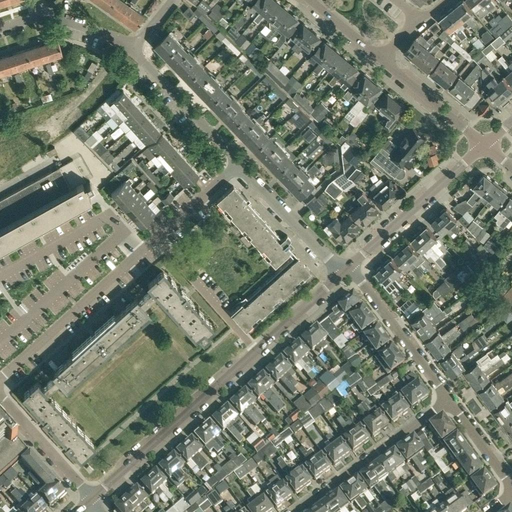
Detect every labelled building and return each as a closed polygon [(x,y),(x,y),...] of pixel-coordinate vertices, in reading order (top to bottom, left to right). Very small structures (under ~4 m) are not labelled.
[(95,0),(107,9),(113,0),(95,0)] [(144,16),(121,0),(113,0),(107,9),(135,29),(144,16)] [(200,0),(197,5),(206,13),(211,6),(203,0),(200,0)] [(258,7),(262,11),(270,0),(257,0),(254,4),(251,8),(255,11),(258,7)] [(275,0),(270,0),(262,11),(259,14),(263,18),(265,15),(271,20),(283,6),(275,0)] [(468,0),(482,16),(489,10),(479,0),(468,0)] [(479,0),(489,10),(495,5),(490,0),(479,0)] [(455,7),(469,24),(472,28),(476,25),(469,16),(473,13),(463,1),(462,2),(461,1),(458,4),(458,5),(455,7)] [(215,22),(219,18),(225,12),(217,3),(211,10),(212,11),(208,15),(215,22)] [(270,39),(278,30),(292,14),(283,6),(271,20),(272,21),(271,21),(271,28),(272,29),(266,36),(270,39)] [(469,24),(455,7),(453,9),(452,8),(448,11),(449,12),(448,13),(458,26),(462,22),(465,27),(469,24)] [(183,13),(187,17),(192,11),(189,8),(183,13)] [(196,14),(199,17),(203,14),(197,9),(194,12),(196,14)] [(192,11),(187,17),(190,20),(196,14),(194,12),(192,11)] [(466,36),(458,26),(448,13),(445,15),(444,14),(441,17),(442,18),(440,19),(450,32),(454,28),(458,33),(457,34),(462,40),(466,36)] [(208,19),(203,14),(199,17),(204,23),(208,19)] [(294,15),(292,14),(278,30),(282,34),(280,37),(281,38),(276,44),(280,47),(286,40),(284,39),(289,33),(289,34),(296,26),(295,25),(299,20),(298,19),(299,18),(295,14),(294,15)] [(495,18),(498,21),(505,30),(511,24),(511,19),(507,14),(502,18),(499,14),(495,18)] [(242,15),(238,19),(226,33),(234,41),(240,34),(236,31),(242,23),(246,19),(242,15)] [(218,23),(225,29),(230,23),(222,18),(218,23)] [(210,28),(213,24),(208,19),(204,23),(210,28)] [(441,28),(436,21),(429,27),(435,33),(441,28)] [(505,30),(498,21),(489,29),(496,37),(505,30)] [(292,48),(295,51),(312,31),(303,23),(292,36),(298,41),(292,48)] [(215,33),(218,29),(213,24),(210,28),(215,33)] [(510,27),(502,34),(507,39),(511,34),(511,30),(511,29),(510,28),(510,27)] [(208,29),(203,34),(207,39),(213,34),(208,29)] [(443,38),(448,33),(444,29),(439,36),(442,39),(443,38)] [(483,36),(480,38),(485,44),(493,37),(487,30),(482,35),(483,36)] [(222,40),(225,36),(220,31),(216,34),(222,40)] [(321,38),(312,31),(295,51),(299,53),(304,47),(310,52),(321,38)] [(156,46),(167,57),(181,43),(170,32),(156,46)] [(451,45),(455,41),(454,41),(448,33),(443,38),(451,45)] [(244,50),(251,43),(242,34),(235,42),(244,50)] [(421,35),(415,39),(405,51),(406,52),(406,54),(409,56),(410,55),(413,58),(427,41),(427,40),(421,35)] [(491,43),(494,47),(496,49),(505,41),(500,35),(491,43)] [(227,45),(230,41),(225,36),(222,40),(227,45)] [(472,43),(480,52),(485,47),(483,45),(484,45),(478,38),(472,43)] [(58,39),(40,45),(26,49),(31,65),(63,54),(58,39)] [(227,45),(232,50),(235,46),(230,41),(227,45)] [(321,61),(332,48),(331,47),(332,45),(328,42),(327,43),(325,41),(321,46),(320,46),(313,54),(314,54),(311,58),(314,61),(317,57),(321,61)] [(420,63),(421,64),(430,52),(426,49),(430,44),(427,41),(413,58),(415,59),(415,61),(418,63),(420,63)] [(455,41),(451,45),(461,53),(464,49),(455,41)] [(189,52),(181,43),(167,57),(189,80),(203,67),(196,59),(197,58),(190,51),(189,52)] [(251,43),(245,50),(252,57),(259,49),(251,43)] [(486,55),(494,47),(491,43),(482,50),(486,55)] [(434,55),(438,50),(440,47),(437,44),(434,47),(430,52),(421,64),(422,65),(423,68),(425,70),(427,69),(428,70),(438,58),(434,55)] [(241,52),(235,46),(232,50),(237,55),(241,52)] [(468,53),(473,57),(479,52),(475,47),(468,53)] [(326,64),(332,69),(343,57),(340,55),(332,48),(321,61),(314,70),(318,74),(326,64)] [(0,74),(31,65),(26,49),(0,57),(0,74)] [(473,57),(468,53),(464,49),(461,53),(470,61),(473,57)] [(239,57),(245,62),(248,59),(243,54),(239,57)] [(265,56),(261,60),(266,64),(269,59),(265,56)] [(511,67),(509,64),(502,56),(499,59),(510,72),(506,75),(511,82),(511,67)] [(332,87),(341,77),(352,64),(343,57),(332,69),(337,73),(328,84),(332,87)] [(436,77),(438,79),(452,63),(448,59),(447,60),(443,57),(431,73),(432,73),(431,74),(435,78),(436,77)] [(250,67),(254,64),(248,59),(245,62),(250,67)] [(455,59),(452,63),(438,79),(441,81),(440,82),(444,86),(445,85),(446,85),(456,73),(454,72),(456,70),(453,68),(458,62),(455,59)] [(263,68),(272,78),(280,69),(271,60),(263,68)] [(97,64),(96,64),(97,63),(95,62),(95,63),(92,61),(87,69),(92,72),(97,64)] [(250,67),(255,72),(259,69),(254,64),(250,67)] [(353,65),(352,64),(341,77),(345,80),(342,84),(345,87),(348,83),(349,84),(356,75),(355,74),(359,70),(357,69),(358,67),(354,64),(353,65)] [(457,95),(471,77),(478,69),(480,67),(476,65),(463,80),(459,76),(449,88),(450,89),(449,90),(454,93),(455,93),(457,95)] [(189,80),(211,103),(226,90),(219,83),(220,82),(212,74),(211,75),(203,67),(189,80)] [(486,67),(482,69),(506,98),(511,92),(511,88),(503,78),(499,82),(486,67)] [(264,74),(259,69),(255,72),(260,78),(264,74)] [(280,69),(272,78),(282,87),(290,78),(280,69)] [(470,85),(474,80),(480,73),(480,70),(478,69),(471,77),(457,95),(459,97),(468,105),(469,104),(473,108),(472,109),(473,109),(483,96),(470,85)] [(500,103),(506,98),(482,69),(483,77),(492,88),(488,91),(490,94),(486,98),(493,106),(498,102),(498,103),(499,102),(500,103)] [(82,90),(84,86),(92,73),(88,71),(78,88),(82,90)] [(345,103),(348,99),(349,99),(355,104),(374,81),(366,74),(365,75),(364,74),(356,84),(354,83),(344,96),(341,99),(345,103)] [(268,85),(271,81),(266,76),(263,80),(268,85)] [(289,80),(283,87),(292,95),(298,87),(289,80)] [(271,81),(268,85),(273,90),(276,87),(271,81)] [(383,88),(374,81),(355,104),(351,109),(357,114),(351,121),(357,126),(367,115),(365,113),(366,111),(364,109),(366,107),(367,107),(369,105),(373,100),(374,99),(383,88)] [(273,90),(278,95),(282,92),(276,87),(273,90)] [(211,103),(234,127),(248,114),(241,106),(242,105),(235,97),(234,98),(226,90),(211,103)] [(123,91),(112,101),(108,97),(100,105),(103,109),(102,110),(110,119),(116,113),(131,99),(123,91)] [(287,97),(282,92),(278,95),(283,100),(287,97)] [(296,93),(292,97),(302,107),(305,102),(296,93)] [(379,108),(385,114),(396,101),(392,98),(393,96),(389,93),(388,94),(387,93),(377,105),(380,107),(379,108)] [(285,102),(291,107),(294,104),(289,98),(285,102)] [(138,107),(131,99),(116,113),(120,117),(114,123),(117,126),(123,121),(138,107)] [(400,104),(396,101),(385,114),(390,118),(384,125),(390,130),(396,122),(395,121),(398,117),(400,118),(405,112),(403,111),(405,108),(404,107),(405,106),(401,103),(400,104)] [(313,110),(305,102),(302,107),(309,114),(313,110)] [(291,107),(296,113),(300,109),(294,104),(291,107)] [(313,117),(319,122),(327,113),(319,105),(310,114),(313,117)] [(488,105),(479,105),(479,113),(480,114),(486,114),(487,114),(488,113),(488,105)] [(123,121),(131,128),(145,115),(138,107),(123,121)] [(296,113),(299,115),(301,118),(305,114),(300,109),(296,113)] [(260,115),(254,120),(248,114),(234,127),(257,151),(271,137),(263,129),(264,128),(259,123),(264,119),(260,115)] [(310,119),(305,114),(301,118),(306,123),(310,119)] [(131,128),(138,137),(153,123),(145,115),(131,128)] [(308,125),(314,130),(317,126),(312,121),(308,125)] [(153,123),(138,137),(134,143),(139,148),(145,144),(160,131),(153,123)] [(80,125),(73,132),(83,142),(85,140),(90,135),(80,125)] [(323,131),(317,126),(314,130),(318,135),(319,135),(323,131)] [(305,131),(313,139),(316,135),(309,128),(305,131)] [(389,139),(384,144),(395,153),(395,151),(408,162),(410,160),(411,160),(413,158),(412,158),(427,140),(414,129),(398,147),(389,139)] [(324,140),(328,137),(323,131),(319,135),(324,140)] [(353,132),(347,139),(345,141),(356,150),(360,145),(354,140),(358,136),(353,132)] [(155,155),(170,142),(162,133),(148,147),(155,155)] [(90,135),(85,140),(90,145),(97,139),(92,134),(90,135)] [(342,146),(345,141),(347,139),(342,135),(337,141),(342,146)] [(257,151),(279,174),(293,160),(285,152),(290,148),(287,145),(285,147),(284,146),(283,148),(279,144),(278,145),(271,137),(257,151)] [(328,137),(324,140),(329,145),(333,142),(328,137)] [(316,139),(304,150),(312,158),(324,147),(316,139)] [(342,154),(349,159),(356,150),(345,141),(342,146),(342,154)] [(177,149),(170,142),(155,155),(163,163),(177,149)] [(414,163),(411,160),(410,160),(408,162),(395,151),(395,153),(384,144),(370,161),(382,171),(385,168),(395,177),(396,176),(397,177),(399,178),(401,178),(403,177),(405,175),(406,172),(406,170),(403,168),(405,165),(409,169),(414,163)] [(46,152),(49,157),(52,155),(57,152),(54,147),(49,151),(46,152)] [(170,171),(184,157),(177,149),(163,163),(170,171)] [(108,164),(111,161),(106,156),(109,153),(105,150),(99,156),(108,164)] [(344,172),(352,180),(361,170),(349,159),(342,154),(344,172)] [(142,168),(145,165),(138,157),(134,160),(142,168)] [(177,179),(192,165),(184,157),(170,171),(177,179)] [(0,249),(16,240),(34,230),(51,221),(69,211),(92,198),(91,198),(90,196),(92,195),(88,187),(92,185),(90,180),(86,182),(74,160),(60,168),(7,197),(0,200),(0,249)] [(111,161),(108,164),(116,172),(119,169),(120,168),(113,160),(111,161)] [(300,168),(293,160),(279,174),(301,197),(315,184),(310,178),(314,175),(312,173),(318,168),(313,163),(305,171),(301,167),(300,168)] [(132,162),(123,170),(127,174),(136,166),(132,162)] [(152,173),(149,169),(145,165),(142,168),(149,176),(152,173)] [(185,187),(199,174),(192,165),(177,179),(185,187)] [(334,180),(343,189),(345,190),(356,184),(352,180),(344,172),(334,180)] [(149,176),(152,180),(156,184),(159,180),(152,173),(149,176)] [(478,198),(482,193),(492,181),(486,175),(483,176),(477,182),(476,181),(471,188),(475,191),(467,200),(466,199),(458,203),(453,208),(463,214),(472,205),(478,198)] [(129,178),(126,181),(123,184),(111,194),(119,203),(133,189),(129,185),(132,182),(129,178)] [(381,179),(379,180),(376,183),(380,188),(391,200),(395,197),(396,198),(400,194),(399,193),(400,192),(398,190),(399,189),(394,183),(393,184),(390,181),(388,183),(386,182),(385,183),(381,179)] [(343,189),(334,180),(329,183),(325,189),(335,198),(343,189)] [(493,182),(492,181),(482,193),(478,198),(482,201),(485,204),(500,187),(497,185),(498,184),(495,181),(493,182)] [(391,200),(380,188),(376,183),(371,188),(374,191),(370,194),(373,197),(382,208),(383,207),(384,208),(389,205),(387,203),(391,200)] [(282,239),(248,201),(241,194),(234,185),(216,201),(275,266),(292,251),(291,249),(293,247),(290,244),(291,243),(289,242),(291,239),(287,235),(282,239)] [(497,206),(507,193),(506,192),(506,191),(503,188),(502,189),(500,187),(485,204),(489,207),(493,202),(497,206)] [(126,211),(143,195),(139,191),(137,193),(133,189),(119,203),(126,211)] [(166,196),(170,200),(174,197),(170,192),(166,196)] [(358,202),(361,205),(371,218),(379,211),(375,207),(376,206),(369,198),(369,199),(365,195),(362,192),(358,196),(361,199),(358,202)] [(322,193),(318,197),(325,204),(329,199),(322,193)] [(134,219),(148,205),(144,201),(146,198),(143,195),(126,211),(134,219)] [(326,206),(315,195),(307,203),(318,214),(326,206)] [(162,199),(166,204),(170,200),(166,196),(162,199)] [(497,224),(499,226),(504,220),(511,210),(511,196),(511,197),(511,196),(508,199),(496,215),(499,218),(497,221),(497,224)] [(134,219),(141,227),(157,212),(153,208),(152,209),(148,205),(134,219)] [(364,224),(371,218),(361,205),(357,209),(353,205),(350,208),(353,212),(359,220),(360,219),(364,224)] [(439,215),(455,232),(456,233),(459,230),(453,224),(457,220),(447,208),(446,209),(444,209),(441,212),(442,213),(439,215)] [(511,210),(504,220),(499,226),(503,229),(511,218),(511,210)] [(463,222),(466,227),(470,223),(469,222),(474,218),(467,211),(465,212),(463,214),(458,218),(463,222)] [(346,218),(342,222),(353,234),(360,228),(356,223),(350,215),(349,215),(346,212),(343,214),(346,218)] [(471,223),(470,223),(466,227),(475,236),(481,230),(486,224),(479,219),(481,215),(478,213),(471,223)] [(455,232),(439,215),(437,217),(436,216),(433,219),(433,221),(432,222),(442,233),(447,229),(452,235),(455,232)] [(352,235),(353,234),(342,222),(337,216),(333,219),(334,221),(329,226),(343,242),(345,240),(346,241),(347,239),(348,241),(353,237),(352,235)] [(437,239),(437,238),(427,227),(426,228),(424,227),(421,230),(422,231),(419,233),(439,255),(443,252),(438,246),(441,244),(437,239)] [(489,236),(481,230),(475,236),(483,243),(489,236)] [(422,252),(425,249),(435,260),(440,256),(439,255),(419,233),(417,235),(416,234),(412,237),(413,239),(412,240),(422,252)] [(483,246),(484,247),(491,254),(499,244),(498,242),(496,245),(488,239),(483,246)] [(404,247),(402,249),(417,266),(424,260),(409,243),(408,244),(406,243),(403,246),(404,247)] [(483,262),(491,254),(484,247),(480,250),(477,252),(476,253),(483,262)] [(423,273),(417,266),(402,249),(399,251),(398,250),(395,253),(395,255),(394,256),(405,268),(409,264),(420,276),(423,273)] [(231,313),(246,330),(311,272),(296,254),(231,313)] [(408,285),(397,274),(402,270),(391,259),(390,260),(388,259),(385,262),(386,263),(383,265),(399,282),(400,284),(404,288),(405,289),(408,285)] [(470,265),(474,270),(482,263),(478,259),(470,265)] [(404,288),(400,284),(399,282),(383,265),(381,267),(380,266),(377,269),(377,271),(376,272),(387,283),(385,285),(391,292),(395,288),(400,292),(404,288)] [(189,298),(186,294),(185,295),(163,271),(148,284),(153,289),(139,301),(137,299),(54,373),(56,376),(43,388),(38,383),(24,395),(44,418),(43,419),(47,423),(48,423),(67,443),(66,444),(70,448),(71,448),(81,458),(95,446),(50,396),(52,394),(51,393),(49,395),(47,392),(60,380),(67,388),(106,353),(107,353),(112,349),(111,348),(150,313),(143,305),(156,293),(195,336),(198,334),(204,340),(210,335),(208,333),(214,327),(188,299),(189,298)] [(481,278),(485,282),(491,274),(487,271),(481,278)] [(493,271),(491,274),(485,282),(493,290),(502,279),(493,271)] [(444,278),(448,282),(452,288),(460,281),(452,272),(444,278)] [(474,274),(466,279),(472,288),(480,282),(474,274)] [(493,290),(501,298),(505,293),(511,284),(511,281),(509,279),(502,287),(505,290),(504,292),(498,287),(503,280),(502,279),(493,290)] [(484,282),(469,293),(475,300),(489,290),(484,282)] [(442,295),(447,291),(442,285),(440,285),(436,288),(442,295)] [(491,291),(488,294),(492,300),(496,297),(491,291)] [(511,298),(505,293),(501,298),(506,304),(511,298)] [(345,315),(347,317),(362,307),(357,301),(359,300),(355,295),(354,296),(354,295),(351,295),(350,295),(350,294),(345,298),(346,300),(344,301),(343,302),(342,303),(340,305),(339,306),(332,312),(334,314),(324,322),(329,329),(333,326),(340,321),(339,320),(344,316),(345,315)] [(424,310),(425,312),(412,321),(413,322),(412,324),(415,327),(416,327),(418,329),(436,316),(442,311),(443,311),(440,306),(438,308),(434,302),(424,310)] [(492,307),(496,313),(503,309),(498,302),(492,307)] [(410,318),(422,309),(418,304),(406,313),(410,318)] [(362,307),(347,317),(349,320),(350,319),(355,324),(350,327),(351,328),(368,315),(366,313),(367,311),(364,307),(363,308),(362,307)] [(445,314),(442,311),(436,316),(418,329),(420,332),(419,333),(421,336),(423,336),(424,337),(437,328),(433,323),(445,314)] [(459,323),(461,326),(463,325),(466,324),(473,319),(470,314),(459,323)] [(370,318),(368,315),(351,328),(354,333),(358,330),(360,331),(358,333),(359,334),(374,323),(373,322),(374,321),(371,317),(370,318)] [(464,330),(475,322),(473,319),(466,324),(463,325),(461,326),(464,330)] [(329,329),(324,322),(318,326),(332,341),(340,335),(337,331),(333,334),(329,329)] [(430,345),(432,348),(453,333),(457,330),(454,326),(442,335),(439,331),(426,340),(427,341),(426,342),(429,346),(430,345)] [(311,331),(309,333),(323,350),(327,346),(323,341),(326,338),(316,327),(315,328),(314,327),(310,330),(311,331)] [(369,344),(382,335),(380,332),(382,331),(379,327),(377,328),(376,327),(362,337),(363,340),(365,338),(369,344)] [(453,333),(432,348),(434,351),(433,351),(436,356),(437,355),(438,356),(451,347),(448,342),(460,334),(457,330),(453,333)] [(323,350),(309,333),(306,336),(305,335),(301,338),(302,339),(301,340),(312,351),(315,348),(320,353),(323,350)] [(342,335),(333,342),(340,351),(345,347),(343,345),(347,342),(342,335)] [(385,338),(382,335),(369,344),(374,351),(372,352),(374,354),(389,343),(388,342),(389,341),(386,337),(385,338)] [(472,342),(473,343),(465,349),(467,352),(446,367),(448,370),(447,371),(450,375),(452,374),(452,376),(465,366),(462,362),(478,350),(478,349),(487,342),(481,335),(472,342)] [(294,347),(291,349),(306,365),(309,362),(305,357),(309,354),(298,343),(296,343),(293,346),(294,347)] [(444,365),(446,367),(467,352),(465,349),(461,344),(453,350),(440,359),(441,360),(440,361),(443,366),(444,365)] [(349,346),(341,352),(347,359),(354,354),(349,346)] [(380,358),(384,364),(397,355),(395,352),(396,351),(393,347),(392,348),(391,346),(376,357),(378,360),(380,358)] [(306,365),(291,349),(288,352),(287,350),(284,354),(284,355),(283,356),(294,367),(298,364),(307,374),(311,371),(306,365)] [(469,376),(471,379),(500,358),(497,354),(486,363),(481,366),(478,362),(465,371),(466,372),(465,373),(468,377),(469,376)] [(387,372),(388,374),(403,363),(402,362),(403,361),(400,357),(399,357),(397,355),(384,364),(389,370),(387,372)] [(473,382),(476,387),(477,386),(477,387),(490,378),(487,375),(505,362),(502,357),(500,358),(471,379),(473,382)] [(276,363),(273,365),(294,388),(297,385),(287,374),(291,370),(281,358),(279,360),(278,359),(275,362),(276,363)] [(348,363),(340,370),(348,378),(355,373),(348,363)] [(294,388),(273,365),(270,368),(269,367),(266,370),(266,371),(266,372),(276,383),(280,379),(290,391),(294,388)] [(395,372),(398,376),(400,378),(409,371),(405,365),(395,372)] [(339,386),(348,378),(340,370),(338,367),(333,371),(332,370),(328,373),(331,377),(339,386)] [(354,371),(362,381),(367,377),(360,367),(354,371)] [(390,382),(398,376),(395,372),(386,378),(390,382)] [(356,373),(344,383),(350,390),(361,381),(356,373)] [(484,396),(486,398),(511,378),(511,373),(495,385),(492,381),(480,390),(480,391),(480,392),(483,396),(484,396)] [(258,379),(255,381),(281,410),(285,407),(280,401),(269,389),(273,386),(263,374),(262,375),(261,374),(257,378),(258,379)] [(405,386),(408,390),(409,388),(420,402),(421,402),(422,402),(427,399),(426,398),(427,395),(427,394),(428,394),(424,389),(423,389),(416,380),(417,380),(414,376),(413,376),(412,374),(405,379),(409,384),(405,386)] [(367,388),(369,390),(376,385),(369,376),(367,377),(362,381),(364,384),(367,388)] [(331,377),(322,385),(330,393),(339,386),(331,377)] [(380,390),(390,382),(386,378),(377,385),(380,390)] [(511,378),(486,398),(487,401),(486,402),(490,406),(491,405),(491,406),(504,397),(501,393),(511,384),(511,378)] [(262,396),(267,401),(278,413),(281,410),(255,381),(252,384),(252,383),(248,386),(249,387),(248,388),(258,400),(262,396)] [(315,394),(320,400),(321,401),(330,393),(322,385),(322,384),(313,392),(315,394)] [(377,385),(376,385),(369,390),(367,392),(370,397),(380,390),(377,385)] [(417,405),(420,402),(409,388),(408,390),(403,393),(402,391),(400,393),(411,409),(412,408),(413,409),(417,405)] [(237,397),(260,423),(261,424),(265,421),(251,406),(255,402),(245,391),(244,392),(243,391),(239,394),(240,395),(237,397)] [(334,392),(326,399),(332,407),(340,400),(334,392)] [(305,400),(307,403),(311,408),(320,400),(315,394),(310,399),(308,397),(305,400)] [(395,401),(391,404),(400,417),(403,415),(403,416),(408,413),(407,412),(408,411),(396,394),(392,397),(395,401)] [(260,423),(237,397),(234,400),(233,399),(230,402),(231,403),(230,404),(240,416),(243,413),(256,427),(260,423)] [(326,398),(317,405),(324,415),(333,409),(326,398)] [(511,400),(510,402),(508,399),(494,410),(495,411),(494,412),(497,415),(498,416),(506,411),(507,412),(511,409),(511,400)] [(397,419),(400,417),(391,404),(386,407),(382,402),(378,405),(380,408),(391,423),(393,422),(393,423),(398,420),(397,419)] [(307,403),(298,411),(302,415),(302,416),(312,408),(311,408),(307,403)] [(361,405),(380,431),(383,429),(384,430),(388,427),(387,426),(388,425),(375,407),(370,411),(364,403),(361,405)] [(380,431),(361,405),(357,408),(367,421),(363,425),(372,437),(373,436),(374,437),(378,434),(377,433),(380,431)] [(222,411),(219,413),(240,436),(244,432),(240,426),(243,423),(227,406),(226,408),(225,407),(221,410),(222,411)] [(504,424),(506,426),(511,421),(511,418),(511,409),(507,412),(506,411),(498,416),(500,419),(500,420),(502,423),(504,424)] [(293,423),(302,415),(298,411),(289,418),(292,423),(293,423)] [(240,436),(219,413),(216,416),(216,415),(212,418),(213,419),(212,420),(223,432),(226,429),(239,444),(244,440),(240,436)] [(302,426),(312,419),(307,413),(297,420),(298,421),(302,426)] [(448,424),(444,418),(441,417),(428,426),(434,434),(448,424)] [(361,445),(345,424),(340,418),(336,421),(341,427),(347,436),(343,439),(353,452),(354,451),(354,452),(359,449),(358,448),(361,445)] [(0,475),(28,451),(18,440),(0,420),(0,475)] [(303,427),(302,426),(298,421),(290,428),(294,434),(303,427)] [(204,427),(201,429),(221,451),(224,448),(216,438),(220,434),(209,423),(208,424),(207,422),(203,426),(204,427)] [(368,440),(369,440),(359,427),(355,430),(349,422),(345,424),(361,445),(364,443),(365,444),(368,441),(368,440)] [(454,431),(448,424),(434,434),(439,442),(454,431)] [(218,454),(221,451),(201,429),(199,432),(198,431),(194,434),(195,435),(194,436),(209,452),(213,449),(218,454)] [(273,429),(269,432),(274,438),(278,435),(273,429)] [(426,440),(426,439),(421,432),(415,436),(420,443),(426,440)] [(270,435),(265,439),(269,443),(274,439),(270,435)] [(435,463),(439,459),(448,453),(462,443),(457,435),(442,445),(445,449),(436,456),(432,451),(428,453),(435,463)] [(279,436),(270,443),(275,449),(283,442),(279,436)] [(421,464),(425,462),(419,455),(424,451),(413,437),(406,443),(416,457),(421,464)] [(208,464),(202,458),(198,453),(202,450),(191,438),(190,439),(189,439),(186,442),(186,443),(183,445),(204,468),(208,464)] [(258,439),(250,446),(257,454),(265,446),(258,439)] [(329,442),(342,459),(344,458),(345,458),(349,456),(348,455),(349,454),(340,441),(336,444),(332,439),(329,442)] [(420,443),(420,444),(427,454),(428,453),(432,451),(433,450),(426,440),(420,443)] [(338,462),(342,459),(329,442),(324,445),(328,450),(324,453),(333,466),(334,465),(335,466),(339,463),(338,462)] [(426,470),(421,464),(416,457),(406,443),(397,449),(408,463),(412,460),(422,473),(426,470)] [(448,453),(454,462),(469,451),(462,443),(448,453)] [(200,471),(204,468),(183,445),(181,448),(180,447),(176,450),(177,451),(176,452),(187,463),(191,460),(200,471)] [(319,476),(322,474),(306,453),(303,448),(299,451),(308,464),(305,467),(314,480),(315,479),(316,480),(320,477),(319,476)] [(306,453),(322,474),(325,472),(325,473),(330,470),(329,469),(330,468),(321,455),(317,459),(310,450),(306,453)] [(394,451),(386,457),(400,477),(404,474),(400,469),(404,466),(394,451)] [(469,451),(454,462),(461,471),(475,460),(469,451)] [(31,472),(57,500),(57,501),(67,493),(30,452),(21,460),(31,472)] [(261,452),(252,459),(257,465),(266,459),(261,452)] [(300,490),(303,488),(290,470),(277,454),(274,456),(289,479),(285,482),(295,494),(296,493),(296,494),(301,491),(300,490)] [(169,459),(166,461),(181,478),(185,475),(180,470),(184,467),(173,455),(172,456),(171,455),(168,458),(169,459)] [(386,457),(377,463),(377,464),(386,477),(387,476),(388,478),(392,474),(396,480),(400,477),(386,457)] [(242,465),(236,459),(232,463),(237,469),(242,465)] [(441,471),(446,468),(439,459),(435,463),(441,471)] [(251,460),(242,466),(248,474),(257,468),(251,460)] [(481,469),(475,460),(461,471),(467,479),(481,469)] [(177,481),(181,478),(166,461),(163,464),(162,463),(159,466),(159,467),(158,468),(169,480),(173,476),(177,481)] [(221,469),(222,470),(228,477),(237,469),(232,463),(230,461),(221,469)] [(377,464),(368,470),(394,506),(402,500),(400,496),(395,499),(382,481),(386,479),(385,477),(386,477),(377,464)] [(239,481),(248,474),(242,466),(233,473),(237,478),(239,481)] [(290,470),(303,488),(306,486),(306,487),(310,484),(309,483),(311,482),(301,470),(297,473),(293,468),(290,470)] [(17,476),(10,469),(3,475),(10,483),(17,476)] [(219,483),(228,477),(222,470),(213,477),(219,483)] [(394,506),(368,470),(360,476),(370,491),(374,488),(390,510),(395,506),(394,506)] [(148,478),(163,494),(170,501),(173,498),(162,486),(166,482),(156,471),(155,472),(154,471),(150,474),(151,475),(148,478)] [(448,480),(451,478),(451,477),(447,471),(443,474),(448,480)] [(54,502),(57,500),(31,472),(28,475),(33,480),(43,492),(39,495),(49,507),(51,506),(52,506),(55,503),(54,502)] [(474,489),(475,490),(489,480),(483,472),(469,482),(474,489)] [(237,478),(233,473),(225,480),(228,485),(237,478)] [(291,497),(282,484),(278,479),(276,476),(269,482),(270,484),(284,502),(286,500),(287,501),(291,498),(290,497),(291,497)] [(213,477),(203,485),(209,492),(212,490),(211,489),(217,483),(213,477)] [(159,497),(163,494),(148,478),(145,480),(144,479),(141,482),(142,483),(141,484),(151,496),(155,492),(159,497)] [(357,479),(349,485),(366,508),(370,504),(364,495),(367,492),(357,479)] [(416,491),(421,487),(418,482),(414,485),(411,480),(405,485),(408,489),(412,493),(412,494),(416,491)] [(424,484),(428,490),(434,486),(429,480),(424,484)] [(489,480),(475,490),(481,499),(495,488),(489,480)] [(224,482),(215,489),(220,496),(229,489),(224,482)] [(281,504),(284,502),(270,484),(266,487),(270,492),(266,496),(275,508),(277,507),(277,508),(281,505),(281,504)] [(420,495),(428,490),(424,484),(421,487),(416,491),(417,492),(420,495)] [(366,508),(349,485),(341,491),(351,505),(355,502),(361,511),(366,508)] [(403,499),(412,493),(408,489),(407,489),(406,487),(399,492),(403,499)] [(147,500),(137,488),(136,489),(135,488),(131,491),(132,492),(129,495),(144,511),(148,508),(143,503),(147,500)] [(259,501),(253,493),(250,488),(246,491),(251,499),(261,511),(271,511),(272,511),(263,498),(259,501)] [(204,497),(208,502),(211,506),(220,498),(213,489),(208,494),(204,497)] [(35,511),(17,493),(15,490),(10,495),(19,504),(20,503),(25,508),(21,511),(20,511),(35,511)] [(45,511),(46,510),(36,498),(32,502),(27,497),(21,490),(17,493),(35,511),(45,511)] [(445,496),(456,511),(463,511),(466,510),(457,496),(456,496),(452,490),(445,496)] [(463,500),(468,496),(469,495),(466,491),(463,494),(460,496),(461,497),(463,500)] [(185,501),(190,507),(200,499),(195,492),(185,501)] [(420,495),(417,492),(410,497),(414,503),(421,498),(420,495)] [(345,511),(344,510),(348,507),(337,493),(329,499),(339,511),(345,511)] [(123,500),(122,501),(131,511),(143,511),(144,511),(129,495),(126,497),(125,496),(122,499),(123,500)] [(444,511),(456,511),(445,496),(437,501),(444,511)] [(468,496),(463,500),(462,500),(468,508),(474,504),(468,496)] [(196,504),(199,509),(208,502),(204,497),(202,499),(196,504)] [(175,506),(180,511),(184,511),(190,507),(185,501),(183,499),(175,506)] [(261,511),(251,499),(247,502),(251,507),(247,510),(248,511),(261,511)] [(339,511),(329,499),(321,505),(320,505),(325,511),(339,511)] [(131,511),(122,501),(119,504),(118,503),(114,506),(115,507),(114,508),(118,511),(131,511)] [(432,511),(444,511),(437,501),(429,507),(432,511)] [(432,511),(429,507),(426,503),(422,506),(426,511),(425,511),(432,511)]
